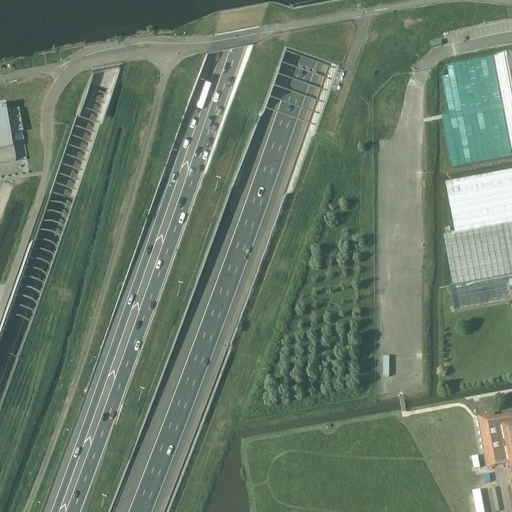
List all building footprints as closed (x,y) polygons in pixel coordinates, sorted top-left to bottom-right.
[(123,405),(125,406),(175,269),(230,118),(255,44),(210,52),(187,112),(136,254),(87,393),(89,394),(138,255),(189,113),(212,54),(218,53),(240,49),(252,47),(228,117),(173,268),(123,405)] [(114,511),(115,510),(157,403),(198,299),(236,193),(267,113),(268,109),(288,116),(314,126),(313,130),(283,211),(245,316),(207,419),(169,511),(174,511),(211,420),(224,395),(286,221),(317,132),(330,92),(336,72),(339,65),(283,44),(263,111),(232,191),(194,297),(153,402),(111,509),(109,511),(114,511)] [(511,152),(511,54),(494,58),(446,67),(441,78),(448,112),(440,114),(451,169),(511,157),(511,156),(511,153),(511,152)] [(0,356),(13,320),(19,322),(27,325),(33,326),(0,417),(0,425),(60,260),(62,253),(114,96),(126,62),(123,63),(98,67),(95,67),(88,88),(37,244),(35,252),(0,348),(0,356)] [(333,93),(335,94),(342,74),(339,73),(336,72),(330,92),(333,93)] [(0,110),(0,164),(15,162),(11,135),(22,133),(19,110),(4,113),(4,110),(0,110)] [(456,234),(444,236),(453,287),(511,275),(511,171),(446,184),(456,234)] [(511,275),(453,287),(449,288),(454,313),(511,301),(511,275)] [(511,415),(494,419),(494,415),(479,418),(488,468),(509,464),(510,472),(511,472),(511,415)] [(485,511),(480,489),(473,491),(477,511),(485,511)] [(493,511),(490,495),(483,496),(485,511),(493,511)]
